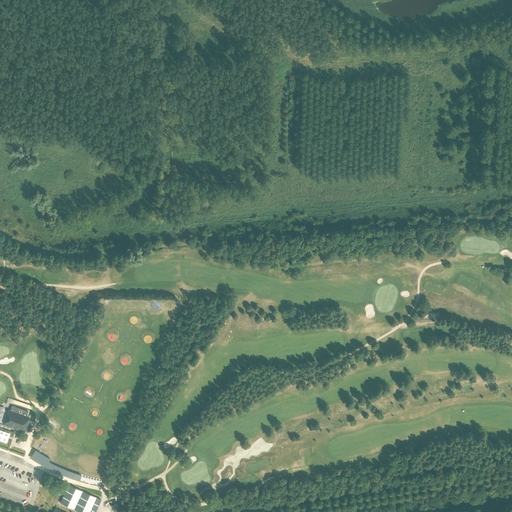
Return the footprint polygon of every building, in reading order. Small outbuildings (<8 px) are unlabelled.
[(7,416),(4,424),(18,429),(18,430),(24,432),(25,431),(30,432),(31,429),(33,422),(31,421),(28,420),(29,417),(27,416),(28,411),(12,406),(13,406),(11,411),(10,411),(9,410),(7,414),(7,416)] [(65,443),(70,446),(69,447),(78,451),(81,445),(68,438),(65,443)] [(36,451),(32,457),(43,463),(43,462),(47,464),(50,459),(36,451)] [(69,485),(60,503),(74,509),(83,491),(69,485)] [(83,491),(74,509),(79,511),(80,511),(95,511),(97,509),(99,505),(99,504),(101,499),(97,497),(97,498),(93,496),(88,494),(83,491)]
